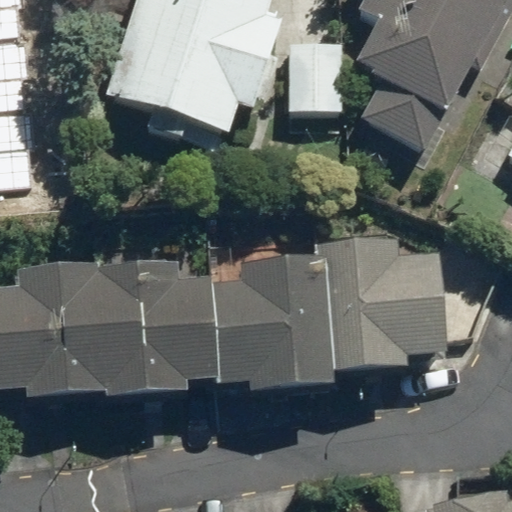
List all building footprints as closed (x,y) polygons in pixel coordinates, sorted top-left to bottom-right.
[(65,0),(0,0),(0,85),(68,84),(65,0)] [(145,0),(112,106),(237,144),(246,115),(263,121),(292,29),(274,24),(281,0),(145,0)] [(383,35),(361,75),(387,90),(366,128),(433,164),(511,20),(511,0),(375,0),(363,23),(383,35)] [(348,50),(292,49),(290,117),(346,118),(348,50)] [(248,294),(223,296),(230,396),(260,393),(261,403),(345,397),(344,384),(417,379),(417,367),(456,364),(449,266),(408,269),(407,253),(326,259),(327,270),(246,277),(248,294)] [(28,301),(0,302),(0,404),(37,402),(37,408),(114,404),(114,409),(197,404),(197,393),(226,390),(220,290),(187,291),(186,277),(110,281),(110,276),(26,281),(28,301)] [(511,511),(511,501),(453,511),(511,511)]
